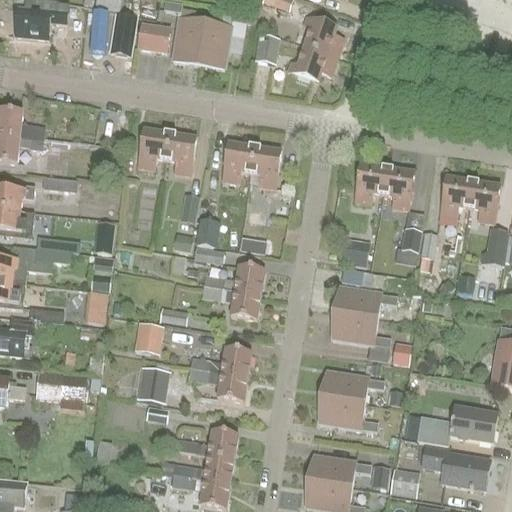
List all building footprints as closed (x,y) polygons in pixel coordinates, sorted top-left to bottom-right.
[(94,0),(85,0),(84,10),(93,12),(94,0)] [(97,0),(96,8),(121,12),(123,0),(97,0)] [(295,3),(286,0),(265,0),(263,8),(290,16),(295,3)] [(41,15),(19,13),(17,41),(50,44),(51,27),(67,29),(69,8),(58,7),(58,6),(42,4),(41,15)] [(200,70),(206,27),(195,25),(196,14),(182,12),(183,8),(166,5),(165,14),(182,17),(174,66),(200,70)] [(90,12),(89,56),(106,56),(107,13),(90,12)] [(250,27),(251,19),(234,16),(233,25),(250,27)] [(132,60),(138,22),(117,19),(111,57),(132,60)] [(312,33),(305,51),(338,62),(345,44),(335,40),(337,32),(315,24),(314,24),(307,22),(305,30),(312,33)] [(139,54),(168,58),(172,31),(143,27),(139,54)] [(225,74),(232,31),(206,27),(200,70),(225,74)] [(242,56),(247,29),(235,27),(230,53),(242,56)] [(276,69),(281,42),(260,39),(256,65),(276,69)] [(332,81),(338,62),(305,51),(299,70),(292,67),(289,76),(296,78),(319,86),(322,78),(332,81)] [(1,114),(0,119),(0,140),(45,146),(46,134),(33,132),(32,134),(22,132),(24,116),(1,114)] [(167,164),(171,138),(144,134),(138,172),(155,175),(157,163),(167,164)] [(192,180),(198,142),(171,138),(167,164),(177,166),(175,178),(192,180)] [(45,146),(0,140),(0,165),(17,168),(20,150),(32,152),(31,155),(43,157),(44,155),(45,146)] [(46,143),(44,153),(80,160),(82,149),(46,143)] [(252,178),(256,151),(229,147),(223,185),(240,188),(242,176),(252,178)] [(276,194),(282,156),(256,151),(252,178),(262,179),(260,191),(276,194)] [(384,199),(388,172),(361,168),(355,206),(372,209),(374,197),(384,199)] [(416,177),(388,172),(384,199),(395,200),(393,212),(394,212),(393,219),(402,220),(403,214),(409,215),(416,177)] [(78,197),(79,185),(45,182),(44,194),(78,197)] [(470,212),(474,186),(447,182),(441,219),(458,222),(460,210),(470,212)] [(495,228),(501,190),(474,186),(470,212),(480,214),(478,225),(495,228)] [(35,205),(36,191),(22,190),(21,194),(0,191),(0,213),(22,216),(23,203),(35,205)] [(279,194),(276,219),(291,221),(294,196),(279,194)] [(197,227),(201,201),(187,198),(183,224),(197,227)] [(262,213),(251,211),(249,221),(261,222),(262,213)] [(0,213),(0,234),(0,235),(0,238),(0,239),(32,243),(35,217),(22,216),(0,213)] [(217,253),(222,228),(200,224),(196,250),(217,253)] [(98,244),(118,246),(119,232),(99,229),(98,244)] [(405,233),(402,254),(411,255),(417,256),(420,257),(423,236),(420,236),(407,233),(405,233)] [(482,257),(481,268),(504,271),(509,237),(491,234),(487,257),(482,257)] [(432,276),(438,239),(425,237),(420,274),(432,276)] [(178,239),(175,253),(191,256),(194,242),(178,239)] [(72,257),(73,246),(39,242),(38,253),(72,257)] [(253,258),(255,244),(243,242),(241,256),(253,258)] [(98,244),(96,259),(116,261),(118,246),(98,244)] [(53,278),(54,267),(71,268),(72,257),(38,253),(15,251),(13,266),(0,264),(0,285),(26,288),(27,275),(53,278)] [(223,269),(225,256),(197,252),(195,265),(223,269)] [(371,271),(373,256),(347,253),(346,269),(371,271)] [(483,269),(477,304),(495,307),(501,272),(483,269)] [(240,271),(237,284),(206,279),(204,291),(262,300),(266,275),(240,271)] [(189,272),(188,279),(199,280),(200,274),(189,272)] [(361,289),(363,275),(346,273),(343,287),(361,289)] [(109,296),(111,285),(102,284),(100,295),(109,296)] [(0,312),(23,315),(26,288),(0,285),(0,312)] [(444,302),(454,292),(448,285),(438,295),(444,302)] [(258,325),(262,300),(204,291),(203,302),(234,307),(231,321),(258,325)] [(383,299),(340,292),(336,320),(378,327),(381,308),(397,310),(398,302),(382,299),(383,299)] [(433,303),(425,302),(423,314),(431,316),(433,303)] [(187,330),(189,316),(163,312),(160,325),(187,330)] [(64,327),(65,316),(31,313),(30,324),(64,327)] [(376,341),(378,327),(336,320),(332,344),(375,350),(391,352),(392,344),(376,341)] [(36,326),(30,325),(25,325),(24,335),(0,332),(0,359),(24,362),(27,340),(35,340),(36,326)] [(160,360),(165,331),(141,326),(135,355),(160,360)] [(511,392),(511,333),(502,331),(492,389),(511,392)] [(105,349),(97,348),(95,361),(103,362),(105,349)] [(397,348),(394,367),(409,369),(412,350),(397,348)] [(226,353),(224,366),(193,361),(191,373),(248,382),(252,357),(226,353)] [(382,369),(373,368),(372,378),(381,379),(382,369)] [(166,409),(172,376),(144,371),(139,404),(166,409)] [(244,407),(248,382),(191,373),(189,384),(220,389),(218,403),(244,407)] [(84,415),(88,381),(40,376),(37,403),(61,405),(61,413),(84,415)] [(370,383),(327,377),(324,397),(367,404),(368,392),(384,395),(385,386),(370,384),(370,383)] [(93,381),(91,393),(102,395),(103,382),(93,381)] [(24,403),(26,392),(9,391),(10,385),(0,384),(0,411),(6,412),(8,402),(24,403)] [(389,409),(402,411),(404,398),(391,395),(389,409)] [(363,426),(367,404),(324,397),(319,428),(362,435),(362,434),(378,437),(379,428),(363,426)] [(170,414),(149,411),(147,425),(168,428),(170,414)] [(455,411),(453,426),(453,427),(421,422),(417,446),(449,451),(450,441),(493,448),(498,418),(455,411)] [(213,435),(211,449),(179,443),(178,455),(209,460),(235,464),(239,439),(213,435)] [(112,462),(112,443),(86,443),(86,462),(112,462)] [(486,495),(491,465),(448,458),(448,455),(427,452),(423,472),(445,475),(443,488),(486,495)] [(231,489),(235,464),(209,460),(207,473),(176,468),(174,480),(231,489)] [(314,461),(311,484),(353,491),(355,477),(371,479),(373,471),(357,468),(314,461)] [(164,466),(162,478),(174,480),(176,468),(164,466)] [(378,470),(377,480),(389,482),(391,472),(378,470)] [(417,502),(421,477),(395,473),(391,498),(417,502)] [(210,511),(227,511),(231,489),(174,480),(172,492),(203,496),(201,510),(210,511)] [(0,511),(15,511),(16,510),(25,511),(27,488),(0,484),(0,511)] [(362,511),(350,510),(353,491),(311,484),(306,511),(362,511)]
